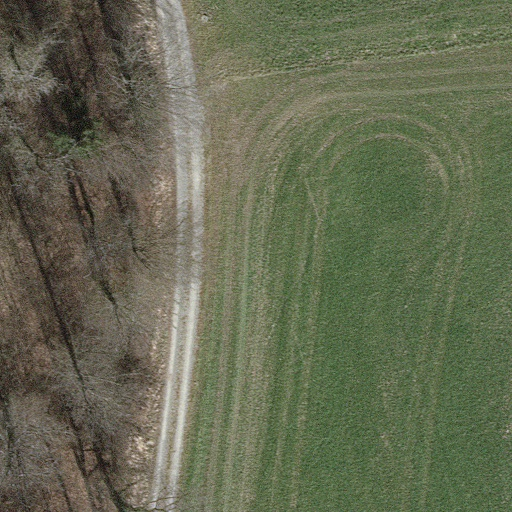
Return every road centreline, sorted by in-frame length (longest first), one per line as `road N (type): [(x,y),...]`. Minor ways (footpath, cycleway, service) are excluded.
road 1 (track): [(159,0),(186,101),(145,511)]
road 2 (track): [(186,101),(511,49)]
